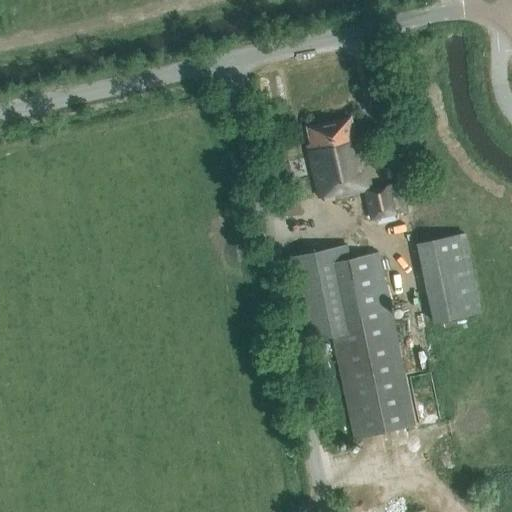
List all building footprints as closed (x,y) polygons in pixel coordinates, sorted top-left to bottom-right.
[(371,219),(404,212),(397,182),(370,188),(359,140),(354,141),(349,118),(306,127),(310,144),(307,144),(319,199),(334,196),(335,199),(365,192),(371,219)] [(364,138),(372,137),(371,130),(363,132),(364,138)] [(287,177),(284,163),(274,166),(277,179),(287,177)] [(416,243),(420,262),(467,253),(463,233),(416,243)] [(354,438),(413,425),(377,252),(348,258),(345,244),(315,251),(354,438)]
